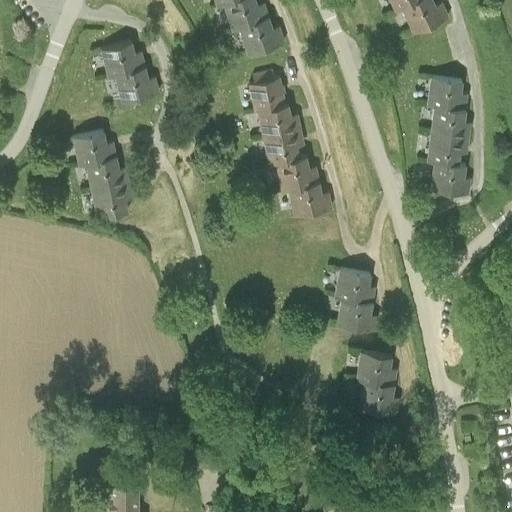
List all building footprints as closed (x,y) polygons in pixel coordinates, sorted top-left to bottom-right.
[(232,28),(239,25),(268,17),(265,6),(258,8),(255,0),(226,0),(224,1),(232,28)] [(391,0),(395,9),(402,6),(410,0),(391,0)] [(432,0),(410,0),(402,6),(413,30),(447,14),(443,6),(437,9),(432,0)] [(268,17),(239,25),(247,51),(283,40),(280,31),(274,33),(268,17)] [(115,72),(144,65),(142,56),(135,57),(130,38),(101,46),(108,74),(115,72)] [(121,99),(158,90),(156,81),(149,82),(144,65),(115,72),(121,99)] [(255,109),(257,109),(284,101),(278,74),(274,75),(272,68),(252,72),(253,79),(249,80),(255,109)] [(427,102),(434,103),(464,107),(465,98),(458,97),(461,78),(431,74),(427,102)] [(287,101),(284,101),(257,109),(262,132),(299,125),(298,118),(291,120),(287,101)] [(430,129),(468,133),(469,126),(462,125),(464,107),(434,103),(430,129)] [(268,162),(275,161),(298,154),(294,137),(301,135),(299,125),(262,132),(268,162)] [(85,162),(116,156),(114,145),(106,147),(102,128),(72,134),(78,163),(85,162)] [(427,159),(434,160),(457,160),(459,143),(467,144),(468,133),(430,129),(427,159)] [(281,188),(288,187),(318,180),(316,171),(309,172),(305,153),(298,154),(275,161),(281,188)] [(91,186),(128,179),(126,171),(119,172),(116,156),(85,162),(91,186)] [(468,191),(469,182),(462,181),(464,161),(457,160),(434,160),(430,187),(468,191)] [(123,190),(130,188),(128,179),(91,186),(97,215),(127,209),(123,190)] [(322,198),(318,180),(288,187),(294,213),(331,206),(329,196),(322,198)] [(334,294),(341,296),(371,301),(373,291),(366,290),(369,271),(339,265),(334,294)] [(368,318),(371,301),(341,296),(336,322),(373,329),(375,320),(368,318)] [(355,377),(362,378),(393,384),(394,374),(387,372),(388,369),(391,353),(360,348),(355,377)] [(390,397),(393,384),(362,378),(358,405),(395,411),(397,402),(390,401),(390,397)] [(112,478),(104,478),(103,511),(136,511),(137,478),(112,478)] [(341,511),(373,511),(369,497),(340,506),(341,511)]
